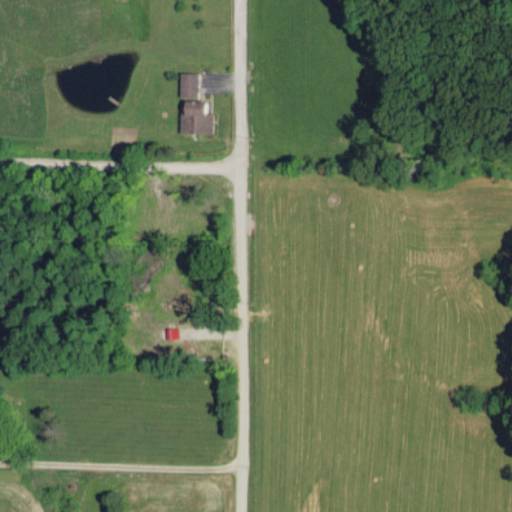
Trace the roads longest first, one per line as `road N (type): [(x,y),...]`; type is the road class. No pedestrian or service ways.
road 1 (residential): [(239,511),(237,0)]
road 2 (residential): [(237,159),(0,156)]
